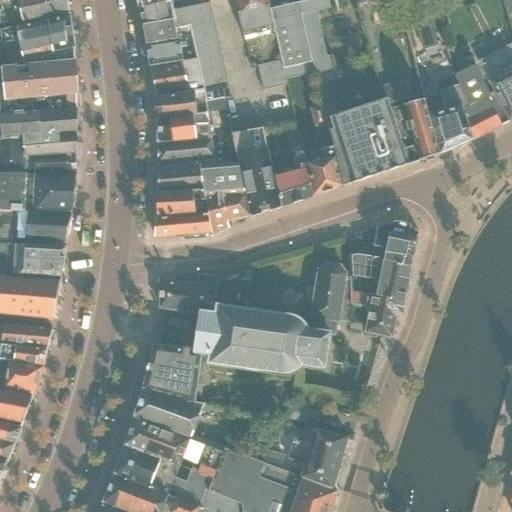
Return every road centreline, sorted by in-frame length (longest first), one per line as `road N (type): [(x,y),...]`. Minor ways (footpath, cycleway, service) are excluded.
road 1 (residential): [(358,511),(450,235),(422,180)]
road 2 (residential): [(422,180),(244,251),(111,261)]
road 3 (secondary): [(28,511),(102,328),(111,261)]
road 4 (secondary): [(111,261),(121,194),(104,0)]
